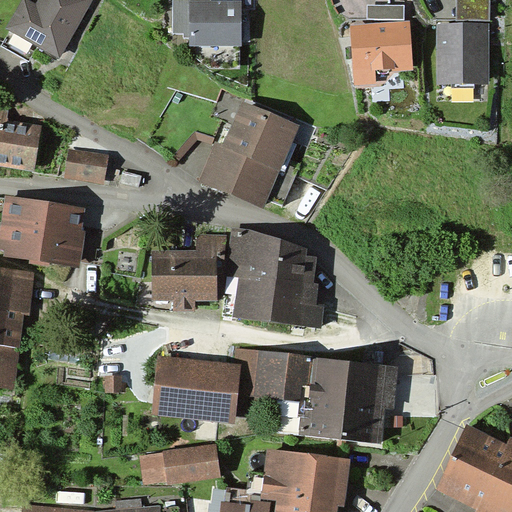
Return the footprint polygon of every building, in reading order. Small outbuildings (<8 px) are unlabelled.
[(41,0),(37,9),(24,2),(10,29),(59,55),(89,1),(87,0),(41,0)] [(241,0),(190,0),(190,47),(242,47),(241,0)] [(456,0),(457,24),(488,24),(488,0),(456,0)] [(405,6),(367,5),(367,21),(405,21),(405,6)] [(411,22),(351,26),(355,87),(376,86),(375,73),(414,70),(411,22)] [(488,24),(436,24),(436,86),(488,86),(488,24)] [(300,126),(242,102),(223,147),(279,170),(281,171),(300,126)] [(40,127),(0,122),(0,166),(35,171),(40,127)] [(263,210),(279,170),(223,147),(216,144),(199,183),(263,210)] [(69,150),(65,178),(104,183),(108,155),(69,150)] [(124,171),(120,183),(138,188),(141,176),(124,171)] [(84,208),(4,198),(0,229),(0,251),(5,252),(4,258),(79,269),(84,208)] [(308,250),(232,228),(227,278),(238,279),(233,318),(321,330),(324,307),(317,307),(318,287),(314,285),(317,259),(307,258),(308,250)] [(196,235),(196,249),(153,248),(153,303),(173,303),(174,313),(195,313),(195,303),(222,303),(225,236),(196,235)] [(0,389),(15,391),(19,349),(25,350),(28,314),(33,274),(0,269),(0,389)] [(229,364),(155,356),(149,414),(237,425),(239,411),(304,418),(301,435),(381,446),(385,411),(396,412),(397,368),(232,348),(229,364)] [(123,377),(106,377),(106,395),(124,394),(123,377)] [(502,447),(459,426),(427,491),(468,510),(466,511),(511,511),(511,444),(505,442),(502,447)] [(215,447),(163,454),(167,483),(168,486),(220,479),(215,447)] [(350,461),(267,451),(262,501),(276,502),(274,511),(338,511),(339,507),(345,508),(350,461)] [(167,483),(163,454),(140,457),(144,486),(167,483)] [(251,506),(221,502),(219,511),(267,511),(268,504),(252,502),(251,506)]
